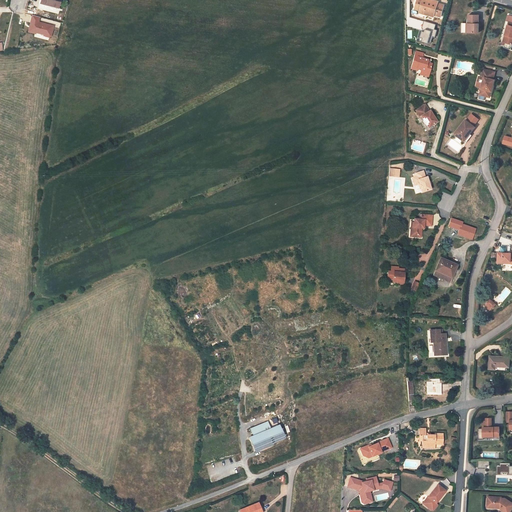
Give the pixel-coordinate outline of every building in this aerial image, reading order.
[(60,0),(40,0),(39,8),(58,13),(60,0)] [(427,0),(417,0),(415,9),(420,10),(434,14),(441,16),(444,5),(438,3),(427,0)] [(51,37),(54,25),(39,21),(40,17),(31,14),(27,32),(51,37)] [(478,32),(479,15),(468,14),(468,23),(465,23),(465,32),(470,32),(478,32)] [(436,24),(424,21),(422,28),(423,28),(419,41),(428,43),(429,41),(431,42),(433,36),(435,37),(437,30),(434,29),(436,24)] [(428,60),(422,58),(423,53),(415,51),(411,68),(417,70),(417,68),(421,69),(421,70),(424,71),(424,72),(429,73),(432,64),(427,62),(428,60)] [(496,72),(484,69),(482,76),(485,77),(484,81),(481,94),(491,97),(496,80),(494,79),(496,72)] [(436,122),(429,111),(428,112),(428,111),(424,105),(415,111),(419,117),(420,117),(427,128),(436,122)] [(472,114),(467,121),(473,126),(478,119),(472,114)] [(465,119),(454,133),(464,141),(470,133),(475,127),(473,126),(467,121),(465,119)] [(470,133),(464,141),(466,142),(472,135),(470,133)] [(511,136),(505,135),(503,143),(511,145),(511,136)] [(430,189),(426,176),(424,177),(422,171),(415,173),(416,175),(412,177),(413,181),(416,180),(417,185),(419,189),(420,188),(421,192),(430,189)] [(413,223),(413,227),(412,227),(411,237),(417,237),(417,233),(420,234),(421,228),(422,228),(423,225),(430,225),(431,215),(419,214),(418,219),(414,219),(413,223)] [(462,222),(451,219),(449,226),(459,229),(461,224),(462,222)] [(475,229),(461,224),(459,229),(458,234),(472,239),(475,229)] [(511,252),(503,251),(503,253),(498,252),(497,261),(510,262),(511,262),(511,251),(511,253),(511,252)] [(456,265),(440,258),(435,270),(451,277),(456,265)] [(392,282),(397,283),(397,284),(404,285),(405,272),(398,271),(399,267),(391,267),(391,272),(387,271),(387,280),(393,280),(392,282)] [(435,270),(433,275),(449,282),(451,277),(435,270)] [(410,289),(416,291),(419,283),(414,281),(410,289)] [(492,302),(487,297),(484,300),(489,305),(492,302)] [(442,329),(430,330),(430,342),(433,342),(436,342),(436,350),(437,355),(446,354),(446,349),(445,341),(443,341),(443,338),(445,338),(445,334),(442,334),(442,329)] [(509,366),(510,358),(490,356),(489,369),(495,369),(495,365),(509,366)] [(427,381),(427,390),(436,390),(436,392),(441,392),(441,383),(438,383),(435,383),(435,381),(427,381)] [(500,436),(500,427),(492,427),(492,418),(486,418),(483,421),(484,428),(478,428),(478,439),(484,439),(484,438),(484,436),(494,436),(500,436)] [(253,436),(271,429),(268,421),(250,429),(253,436)] [(284,437),(279,425),(271,429),(253,436),(257,448),(284,437)] [(425,429),(419,429),(419,436),(422,436),(422,441),(422,446),(434,446),(434,444),(434,441),(437,441),(437,444),(442,444),(442,434),(436,434),(436,435),(425,435),(425,429)] [(257,448),(253,436),(249,438),(255,452),(259,451),(257,448)] [(369,446),(362,449),(365,456),(367,457),(372,455),(373,457),(382,453),(393,448),(389,439),(378,443),(378,444),(372,446),(369,447),(369,446)] [(259,451),(272,445),(271,442),(257,448),(259,451)] [(510,463),(501,463),(501,466),(498,466),(497,474),(511,474),(511,465),(510,466),(510,463)] [(359,480),(350,477),(347,487),(359,490),(361,503),(363,504),(368,503),(367,497),(371,496),(369,491),(373,490),(372,486),(378,485),(377,484),(376,477),(366,479),(366,481),(361,483),(359,482),(359,480)] [(392,482),(384,480),(383,484),(381,488),(389,491),(392,482)] [(437,485),(422,503),(429,508),(431,508),(435,503),(445,491),(437,485)] [(502,498),(487,497),(487,504),(493,504),(492,508),(501,509),(501,510),(503,511),(510,511),(511,509),(511,503),(505,499),(502,498)]
